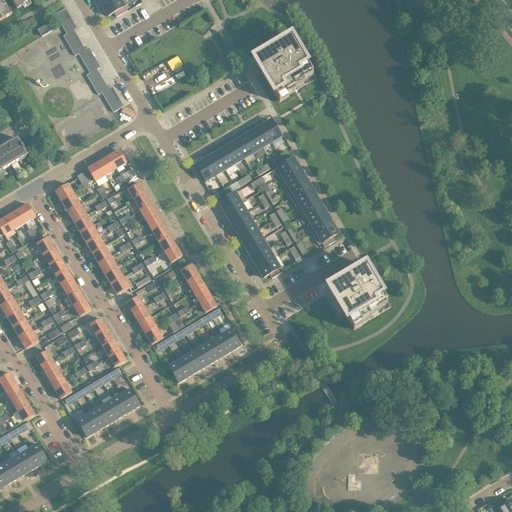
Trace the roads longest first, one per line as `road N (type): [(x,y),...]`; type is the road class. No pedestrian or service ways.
road 1 (residential): [(175,414),(39,186)]
road 2 (residential): [(265,310),(164,140)]
road 3 (residential): [(175,414),(283,341),(265,310)]
road 4 (residential): [(83,473),(0,335)]
road 5 (residential): [(152,120),(39,186)]
